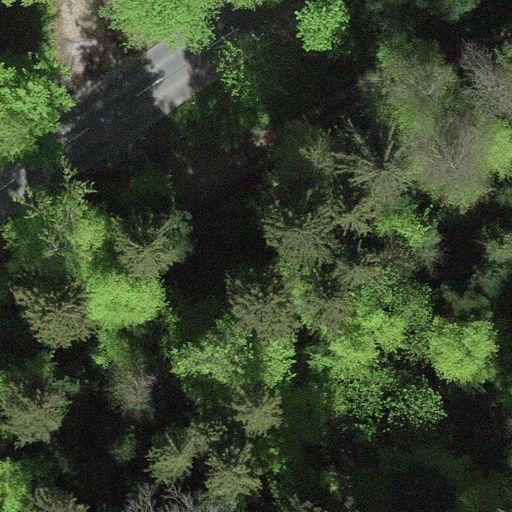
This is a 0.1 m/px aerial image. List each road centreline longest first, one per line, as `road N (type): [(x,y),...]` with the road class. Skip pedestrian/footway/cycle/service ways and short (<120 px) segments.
road 1 (track): [(97,123),(144,165),(210,166),(313,121),(434,52),(511,45)]
road 2 (tertiary): [(0,199),(97,123),(287,0)]
road 3 (track): [(97,123),(81,90),(93,0)]
